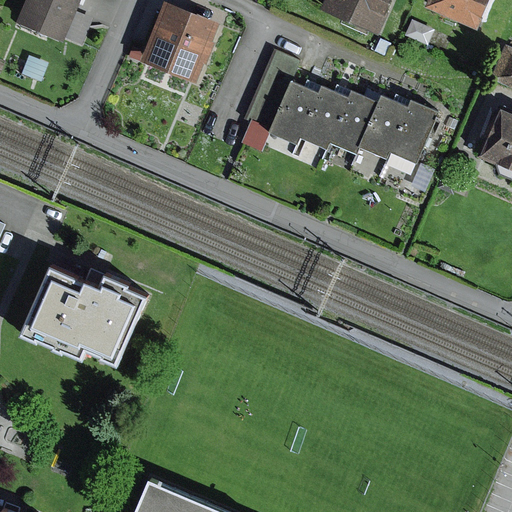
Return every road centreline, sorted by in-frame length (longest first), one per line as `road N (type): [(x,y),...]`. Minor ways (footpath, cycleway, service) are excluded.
road 1 (residential): [(511,313),(79,126)]
road 2 (residential): [(79,126),(134,0)]
